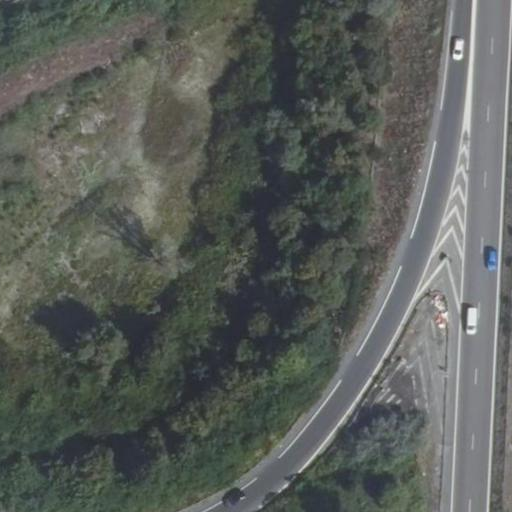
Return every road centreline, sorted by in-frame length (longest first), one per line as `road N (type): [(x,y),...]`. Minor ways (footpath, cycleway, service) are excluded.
road 1 (motorway): [(461,0),(446,144),(402,292),(327,417),(292,460),(227,511)]
road 2 (motorway): [(484,0),(471,511)]
